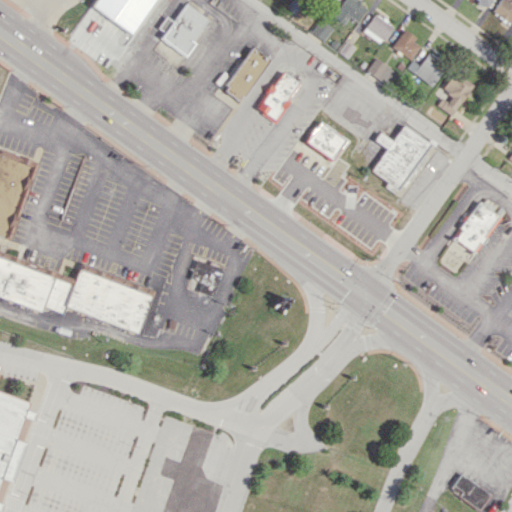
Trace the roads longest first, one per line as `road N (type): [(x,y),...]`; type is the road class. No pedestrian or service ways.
road 1 (primary): [(0,38),(511,407)]
road 2 (residential): [(511,187),(260,0)]
road 3 (residential): [(360,303),(511,85)]
road 4 (residential): [(511,72),(415,0)]
